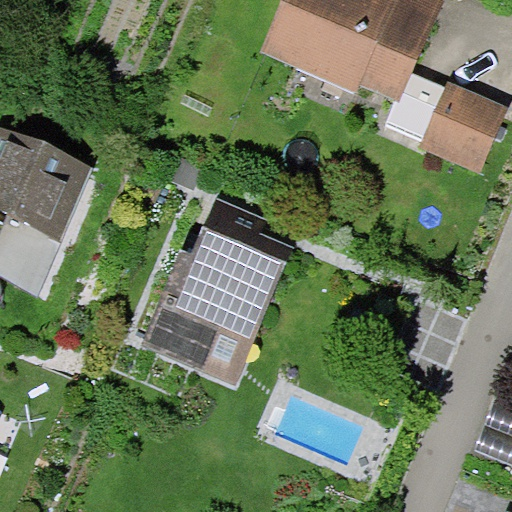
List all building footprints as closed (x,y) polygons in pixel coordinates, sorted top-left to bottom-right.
[(445,24),(385,0),(298,0),(272,65),(407,119),(445,24)] [(511,129),(450,104),(425,166),(486,191),(511,129)] [(105,173),(0,130),(0,230),(70,259),(105,173)] [(273,228),(203,199),(139,355),(241,397),(293,272),(260,258),(273,228)] [(0,449),(10,426),(0,422),(0,449)]
